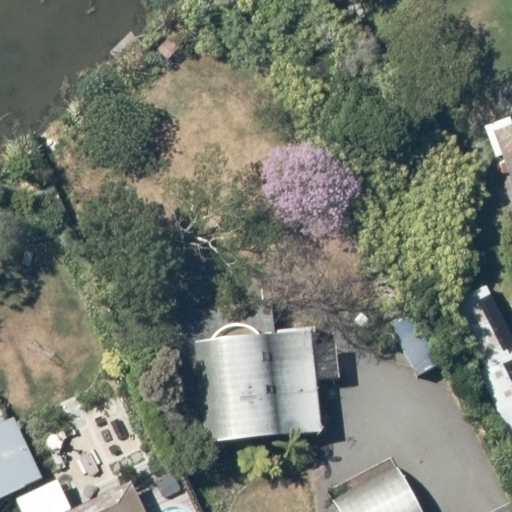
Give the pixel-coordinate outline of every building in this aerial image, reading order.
[(511,107),(489,116),(511,181),(511,107)] [(319,433),(312,329),(200,337),(207,440),(319,433)] [(0,495),(47,477),(13,392),(0,397),(0,495)] [(416,511),(396,467),(330,497),(336,511),(416,511)] [(78,479),(14,507),(16,511),(143,511),(129,478),(86,497),(78,479)]
